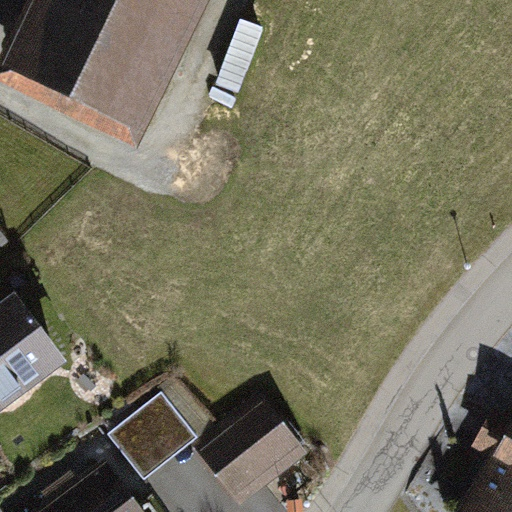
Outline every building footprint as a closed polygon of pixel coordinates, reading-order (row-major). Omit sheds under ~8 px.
[(58,0),(27,67),(126,114),(181,0),(58,0)] [(16,305),(0,316),(0,400),(56,359),(16,305)] [(148,474),(207,426),(169,380),(110,428),(148,474)] [(223,428),(225,431),(260,477),(262,479),(299,451),(260,400),(223,428)] [(225,431),(201,450),(238,495),(260,477),(225,431)] [(511,511),(511,433),(468,511),(511,511)] [(130,511),(98,470),(41,511),(130,511)]
